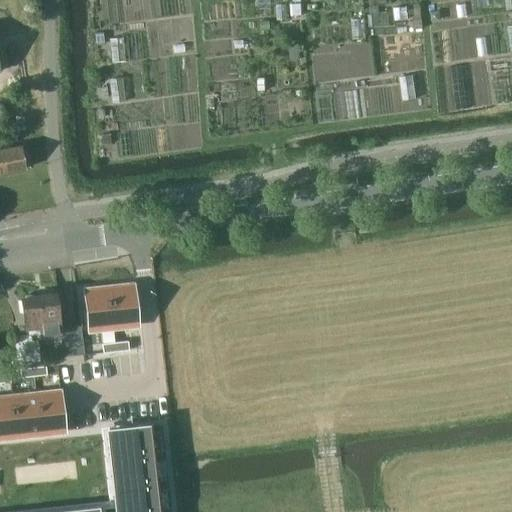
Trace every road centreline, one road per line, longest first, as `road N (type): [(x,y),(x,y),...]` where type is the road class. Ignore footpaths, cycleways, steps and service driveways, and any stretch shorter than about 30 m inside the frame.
road 1 (tertiary): [(359,196),(64,245)]
road 2 (unclassified): [(47,0),(64,245)]
road 3 (tertiary): [(359,196),(511,173)]
